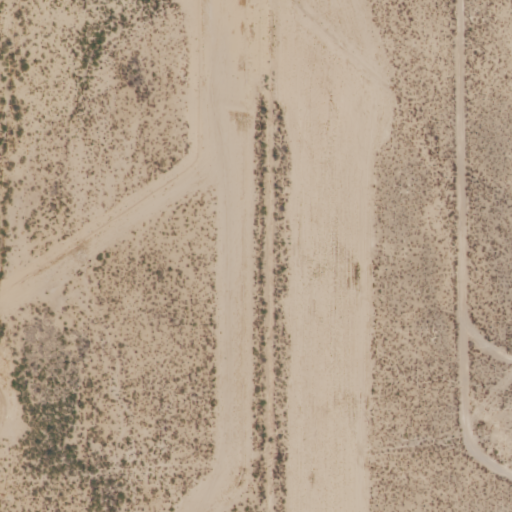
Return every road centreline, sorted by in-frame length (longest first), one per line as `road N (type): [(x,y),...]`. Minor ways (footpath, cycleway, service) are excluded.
road 1 (track): [(511,487),(442,441),(37,456),(0,472)]
road 2 (track): [(15,0),(35,339),(51,456)]
